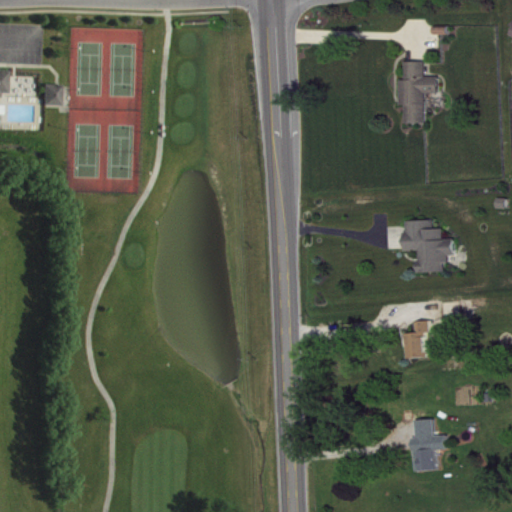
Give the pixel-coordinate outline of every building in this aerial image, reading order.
[(414,125),(435,125),(435,94),(448,94),(447,78),(435,78),(435,63),(414,63),(414,81),(409,81),(409,107),(414,107),(414,125)] [(0,68),(10,68),(9,76),(9,90),(2,90),(1,95),(0,95),(0,68)] [(45,82),(63,83),(63,104),(45,103),(45,82)] [(427,275),(455,274),(455,258),(463,257),(462,241),(452,241),(451,230),(441,231),(441,222),(413,223),(414,253),(426,252),(427,275)] [(449,324),(466,324),(465,303),(448,304),(449,324)] [(435,359),(434,334),(438,334),(438,322),(423,323),(423,334),(413,335),(414,360),(435,359)] [(424,422),(424,439),(421,439),(423,473),(445,472),(444,452),(456,451),(455,437),(443,437),(442,421),(424,422)]
